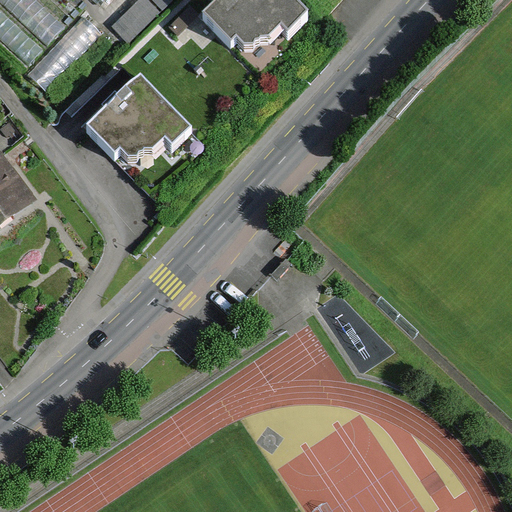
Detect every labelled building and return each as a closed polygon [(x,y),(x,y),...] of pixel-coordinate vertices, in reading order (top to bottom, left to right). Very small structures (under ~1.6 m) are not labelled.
[(114,0),(94,0),(105,10),(114,0)] [(142,0),(114,27),(130,43),(165,10),(155,0),(142,0)] [(287,0),(234,0),(209,25),(233,49),(237,45),(244,52),(253,50),(260,43),(271,43),(281,33),(288,40),(308,20),(287,0)] [(181,40),(204,29),(194,11),(172,22),(181,40)] [(142,85),(91,137),(115,160),(119,156),(126,163),(135,161),(142,154),(153,155),(163,144),(170,151),(190,131),(142,85)] [(0,166),(0,224),(27,206),(0,166)]
